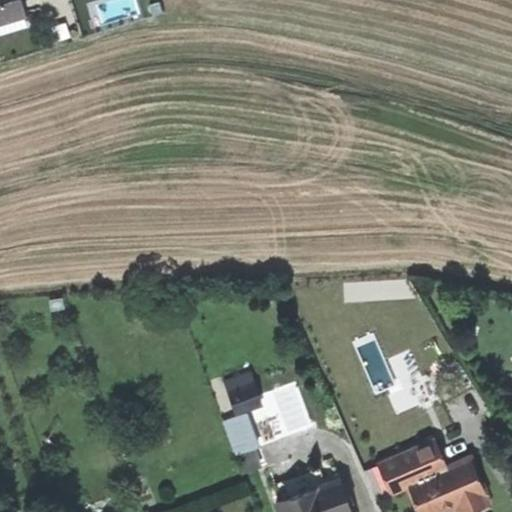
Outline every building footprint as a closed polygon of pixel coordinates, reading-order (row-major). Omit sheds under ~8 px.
[(0,0),(0,20),(27,12),(23,0),(0,0)] [(0,31),(30,22),(27,12),(0,20),(0,31)] [(236,409),(260,401),(254,384),(230,392),(236,409)] [(391,492),(409,484),(448,468),(435,439),(379,464),(391,492)] [(448,468),(409,484),(421,511),(439,511),(458,504),(461,511),(469,511),(488,504),(483,493),(486,492),(471,458),(460,462),(448,468)] [(278,511),(351,511),(340,480),(331,483),(329,477),(277,496),(279,502),(275,504),(278,511)]
